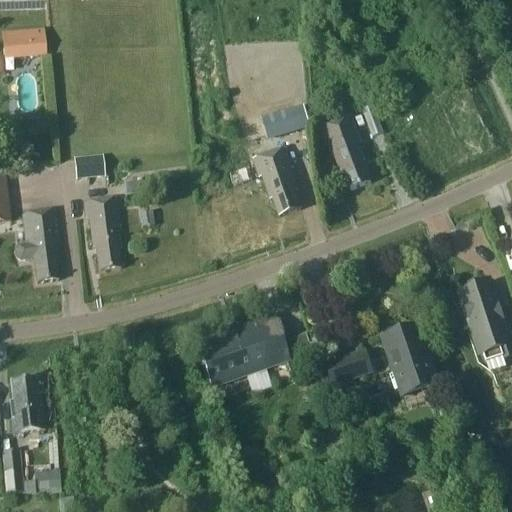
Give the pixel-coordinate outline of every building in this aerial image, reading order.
[(217,36),(218,13),(196,13),(196,36),(217,36)] [(42,32),(1,35),(3,60),(45,56),(42,32)] [(260,119),(267,142),(310,129),(303,107),(260,119)] [(383,134),(373,107),(361,112),(371,138),(383,134)] [(358,144),(361,143),(351,116),(319,129),(331,159),(334,157),(341,176),(344,175),(350,192),(370,185),(362,163),(365,162),(358,144)] [(293,171),(286,150),(253,161),(259,179),(262,179),(270,203),(273,202),(279,219),(301,212),(295,194),(298,193),(290,172),(293,171)] [(73,160),(75,181),(103,179),(102,158),(73,160)] [(4,177),(0,177),(0,225),(10,224),(4,177)] [(144,184),(125,184),(126,196),(144,196),(144,184)] [(121,232),(120,225),(117,200),(83,204),(87,233),(90,232),(92,251),(95,251),(98,274),(119,271),(117,252),(120,252),(118,232),(121,232)] [(33,262),(36,285),(57,283),(55,264),(58,263),(55,244),(58,243),(54,211),(21,216),(24,244),(27,244),(28,245),(18,246),(15,251),(16,258),(20,262),(30,261),(30,262),(33,262)] [(141,229),(154,227),(152,214),(139,215),(141,229)] [(490,286),(469,293),(461,295),(462,297),(446,302),(457,334),(472,328),(482,358),(501,352),(504,361),(511,358),(511,348),(490,286)] [(224,332),(225,336),(194,347),(207,385),(284,358),(270,320),(239,331),(238,327),(224,332)] [(421,349),(414,330),(384,341),(395,375),(390,377),(395,392),(400,390),(403,398),(438,386),(425,348),(421,349)] [(324,366),(333,389),(373,375),(365,351),(324,366)] [(44,396),(37,397),(36,383),(10,385),(13,405),(9,405),(13,438),(48,434),(44,396)] [(22,483),(19,452),(0,454),(5,497),(34,494),(33,482),(22,483)]
